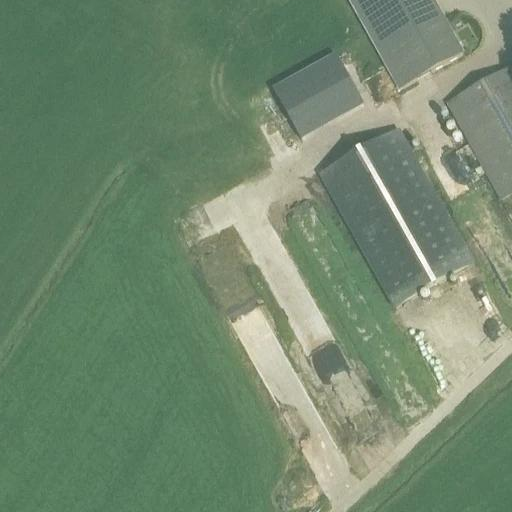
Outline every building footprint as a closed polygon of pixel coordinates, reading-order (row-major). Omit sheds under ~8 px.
[(349,0),(402,91),(463,57),(431,0),(349,0)] [(336,58),(274,92),(301,141),(363,106),(336,58)] [(511,68),(447,105),(501,203),(511,197),(511,68)] [(474,267),(399,133),(321,177),(396,310),(474,267)] [(196,252),(220,304),(247,291),(242,282),(237,284),(218,242),(196,252)] [(489,273),(511,262),(506,250),(483,261),(489,273)]
